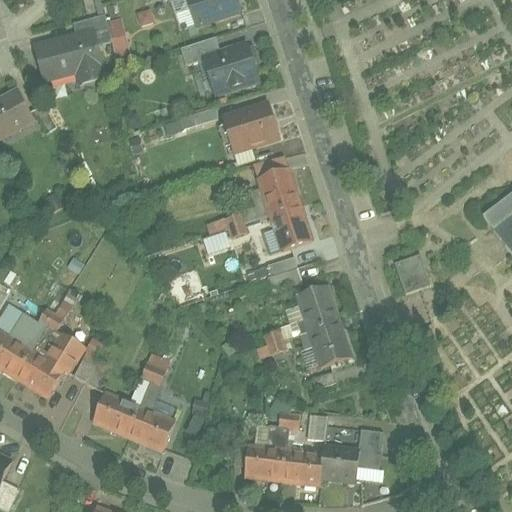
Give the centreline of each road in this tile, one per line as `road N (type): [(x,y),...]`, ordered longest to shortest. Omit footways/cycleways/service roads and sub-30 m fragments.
road 1 (residential): [(451,498),(274,0)]
road 2 (residential): [(228,511),(110,473),(0,411)]
